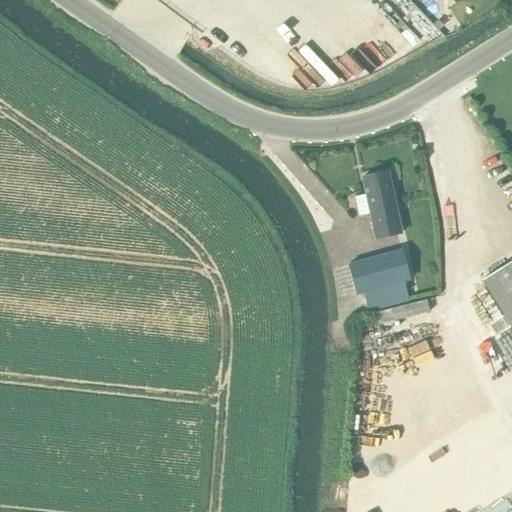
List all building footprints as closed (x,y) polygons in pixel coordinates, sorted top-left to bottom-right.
[(237,0),(252,11),(260,0),(237,0)] [(249,31),(245,53),(268,58),(272,36),(249,31)] [(362,176),(371,221),(375,238),(400,233),(387,171),(362,176)] [(411,279),(402,248),(345,263),(354,294),(362,292),(367,312),(408,301),(403,281),(411,279)] [(511,260),(481,280),(511,328),(511,260)]
